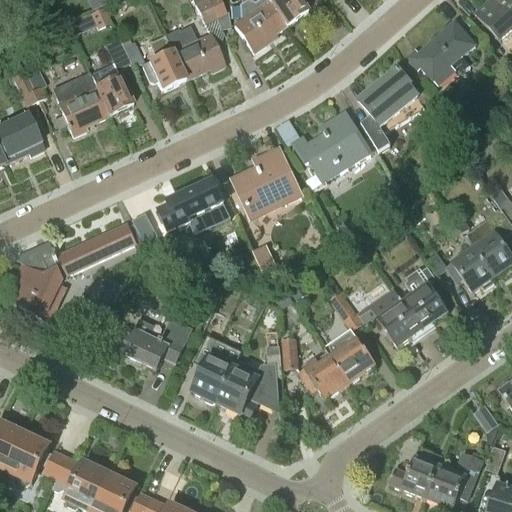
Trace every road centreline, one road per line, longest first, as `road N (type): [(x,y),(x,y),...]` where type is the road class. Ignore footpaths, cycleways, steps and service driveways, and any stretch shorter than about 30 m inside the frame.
road 1 (residential): [(0,236),(250,124),(329,76),(419,0)]
road 2 (residential): [(326,488),(287,494),(0,354)]
road 3 (residential): [(326,488),(349,449),(511,338)]
